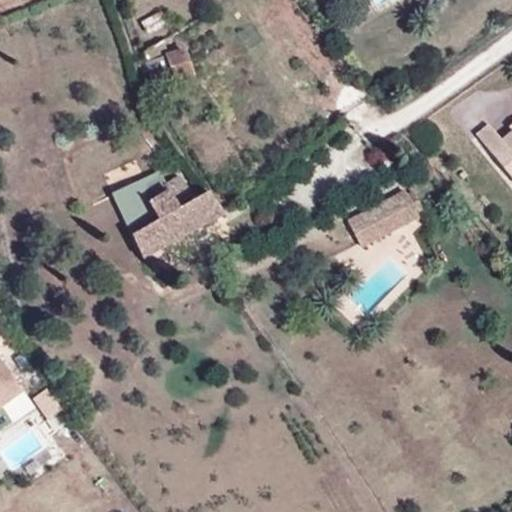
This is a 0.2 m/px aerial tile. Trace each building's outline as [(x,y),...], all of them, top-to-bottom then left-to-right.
[(161,46),(148,55),(151,62),(165,56),(161,46)] [(166,57),(173,77),(174,82),(194,76),(184,50),(166,57)] [(165,56),(151,62),(158,83),(173,77),(166,57),(165,56)] [(511,131),(501,141),(488,125),(475,136),(511,181),(511,131)] [(210,194),(179,209),(158,172),(111,196),(133,238),(145,259),(158,252),(225,214),(220,208),(210,194)] [(404,193),(347,223),(361,251),(419,221),(404,193)] [(145,259),(133,238),(99,257),(122,305),(159,285),(149,267),(145,259)] [(162,260),(158,252),(145,259),(149,267),(162,260)] [(0,408),(27,390),(1,354),(0,354),(0,408)]
